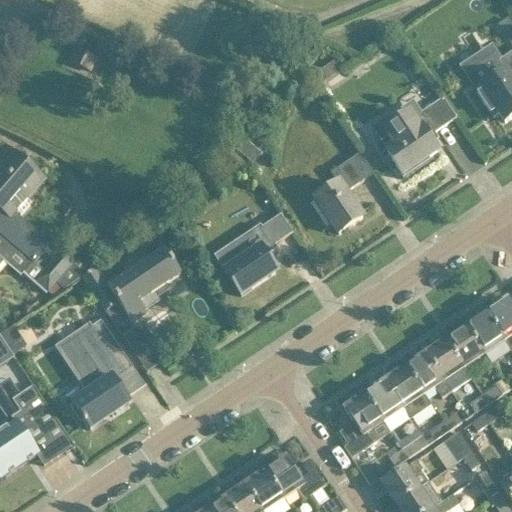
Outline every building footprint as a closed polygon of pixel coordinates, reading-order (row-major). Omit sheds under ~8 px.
[(78,48),(71,62),(93,72),(100,58),(78,48)] [(511,119),(511,83),(511,82),(511,53),(500,62),(496,56),(471,73),(481,89),(475,93),(493,120),(499,116),(505,125),(511,119)] [(323,71),(315,76),(322,85),(329,80),(323,71)] [(430,161),(428,159),(438,153),(429,139),(457,120),(444,100),(422,114),(414,120),(410,114),(386,130),(390,137),(380,144),(402,177),(403,176),(405,178),(402,180),(403,181),(433,161),(432,160),(430,161)] [(246,142),(238,152),(254,165),(263,156),(246,142)] [(28,204),(30,202),(23,196),(40,177),(20,160),(5,147),(0,152),(0,211),(1,212),(0,212),(0,235),(33,264),(45,249),(13,222),(20,214),(23,216),(31,206),(28,204)] [(338,186),(315,201),(339,236),(363,220),(346,194),(374,175),(361,156),(339,170),(332,176),(338,186)] [(295,236),(284,219),(261,235),(273,251),(295,236)] [(0,235),(0,268),(3,265),(20,279),(23,276),(34,285),(44,273),(33,264),(0,235)] [(230,250),(216,260),(225,274),(230,281),(241,298),(276,274),(274,271),(273,271),(267,261),(269,260),(268,260),(261,250),(240,264),(230,250)] [(164,252),(143,266),(109,289),(96,270),(83,279),(95,297),(106,314),(117,306),(116,305),(118,304),(132,325),(147,315),(145,312),(159,303),(154,295),(160,291),(181,277),(164,252)] [(54,284),(56,286),(64,293),(83,279),(96,270),(78,255),(70,265),(54,284)] [(511,309),(507,302),(486,316),(505,345),(511,354),(511,309)] [(67,306),(48,315),(57,334),(76,325),(67,306)] [(484,359),(505,345),(486,316),(464,330),(484,359)] [(92,330),(63,350),(92,394),(87,397),(74,407),(84,422),(83,423),(85,427),(86,426),(90,432),(92,431),(91,430),(105,421),(128,405),(129,406),(130,405),(128,401),(114,381),(132,370),(123,357),(101,324),(92,330)] [(124,337),(145,369),(161,358),(139,327),(124,337)] [(464,330),(444,343),(464,373),(484,359),(464,330)] [(0,368),(14,360),(0,338),(0,368)] [(470,382),(464,373),(444,343),(424,357),(450,396),(470,382)] [(424,357),(404,370),(424,399),(434,393),(436,392),(442,401),(450,396),(424,357)] [(384,384),(404,413),(410,423),(431,409),(424,399),(404,370),(384,384)] [(404,413),(384,384),(364,398),(383,427),(404,413)] [(0,479),(1,482),(28,464),(38,457),(45,467),(65,454),(67,456),(75,450),(33,387),(10,403),(18,415),(13,418),(17,424),(0,435),(0,479)] [(495,389),(482,398),(488,407),(501,398),(495,389)] [(383,427),(364,398),(344,411),(355,427),(342,436),(340,434),(339,435),(350,450),(346,452),(352,461),(377,445),(370,436),(383,427)] [(488,407),(482,398),(469,407),(475,416),(488,407)] [(495,411),(483,419),(485,422),(487,421),(490,425),(489,426),(500,419),(495,411)] [(454,417),(442,425),(448,434),(460,426),(454,417)] [(485,422),(483,419),(471,426),(477,435),(489,426),(490,425),(487,421),(485,422)] [(435,443),(448,434),(442,425),(429,434),(435,443)] [(449,442),(443,446),(457,466),(462,462),(464,461),(464,462),(468,459),(467,457),(470,455),(464,445),(458,436),(449,442)] [(406,450),(402,453),(408,461),(428,447),(422,439),(406,450)] [(394,470),(408,461),(402,453),(388,462),(394,470)] [(468,459),(464,462),(472,473),(479,468),(470,455),(467,457),(468,459)] [(264,474),(284,503),(296,495),(302,505),(326,489),(310,464),(309,465),(311,467),(297,476),(286,460),(264,474)] [(397,506),(419,491),(419,490),(429,483),(422,473),(423,472),(417,462),(383,486),(397,506)] [(369,487),(378,481),(367,464),(358,470),(369,487)] [(264,474),(244,488),(260,511),(270,511),(284,503),(264,474)] [(476,483),(489,502),(491,501),(491,502),(495,499),(494,497),(498,494),(486,476),(476,483)] [(511,481),(501,488),(511,503),(511,481)] [(231,511),(260,511),(244,488),(224,501),(231,511)] [(397,506),(400,511),(432,511),(433,511),(419,491),(397,506)] [(495,499),(491,502),(497,511),(510,511),(509,511),(498,494),(494,497),(495,499)] [(433,511),(432,511),(455,511),(460,509),(452,498),(433,511)] [(347,511),(338,499),(318,511),(347,511)] [(207,511),(231,511),(224,501),(207,511)]
